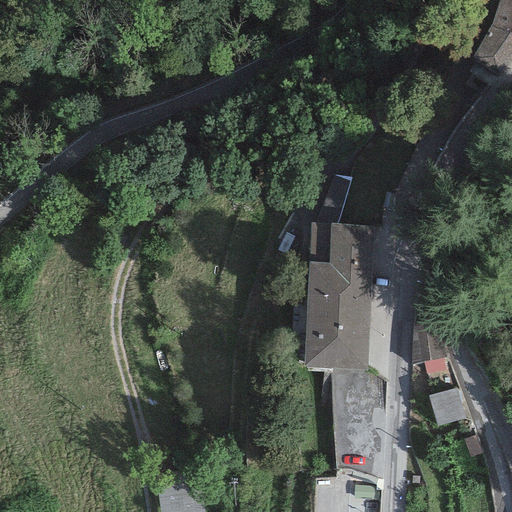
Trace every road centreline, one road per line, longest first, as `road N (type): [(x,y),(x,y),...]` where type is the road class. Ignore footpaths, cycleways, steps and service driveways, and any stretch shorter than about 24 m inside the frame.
road 1 (track): [(295,50),(156,203),(115,293),(118,363),(149,511)]
road 2 (tertiary): [(0,215),(104,131),(295,50),(364,0)]
road 3 (residential): [(410,232),(426,258),(492,454),(503,511)]
road 4 (tertiary): [(395,511),(410,232)]
road 5 (tertiary): [(495,0),(414,187),(410,232)]
road 6 (tertiary): [(410,232),(511,80)]
